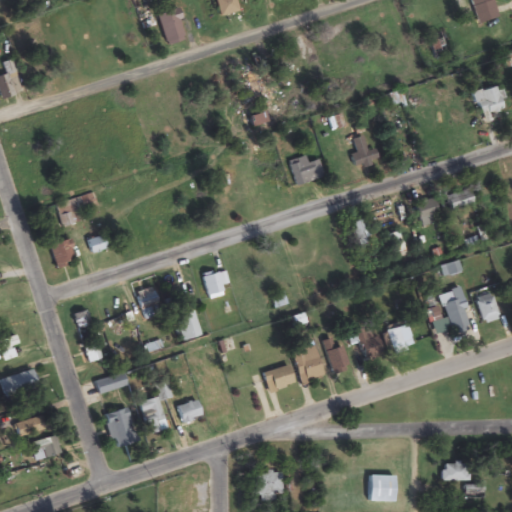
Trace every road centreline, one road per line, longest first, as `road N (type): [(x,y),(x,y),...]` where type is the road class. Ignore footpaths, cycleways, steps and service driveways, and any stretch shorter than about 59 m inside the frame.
road 1 (residential): [(28,511),(511,346)]
road 2 (residential): [(42,301),(511,146)]
road 3 (residential): [(0,116),(359,0)]
road 4 (residential): [(103,487),(0,173)]
road 5 (residential): [(511,424),(257,430)]
